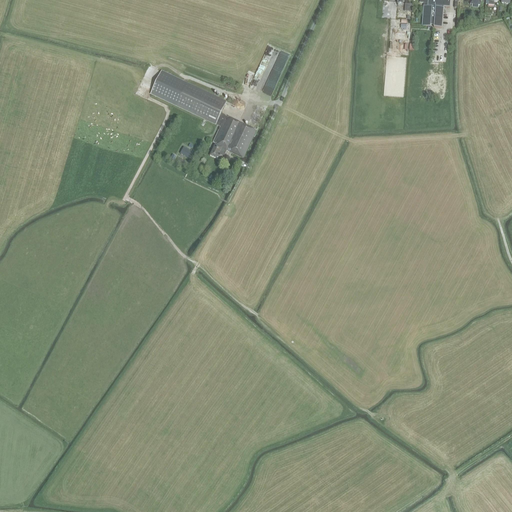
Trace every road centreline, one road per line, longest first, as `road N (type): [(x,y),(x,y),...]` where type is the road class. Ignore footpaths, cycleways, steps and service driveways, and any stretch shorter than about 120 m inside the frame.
road 1 (track): [(167,114),(125,197),(181,256),(365,411)]
road 2 (track): [(247,172),(184,289)]
